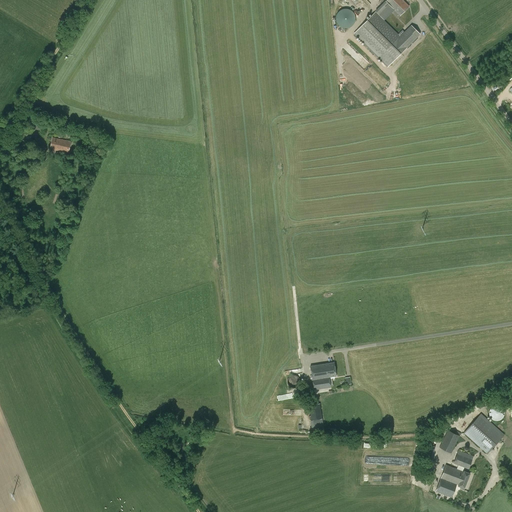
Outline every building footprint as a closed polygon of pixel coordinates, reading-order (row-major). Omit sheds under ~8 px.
[(387,0),(376,11),(384,20),(394,10),(400,15),(409,7),(403,0),(387,0)] [(348,9),(345,8),(342,9),(340,10),(338,12),(337,14),(336,17),(336,20),(337,22),(338,25),(340,27),(343,28),(346,28),(349,27),(351,26),(353,24),(354,22),(355,19),(355,17),(354,14),(353,12),(351,10),(348,9)] [(400,37),(375,12),(354,33),(387,66),(420,34),(411,26),(400,37)] [(68,153),(71,142),(53,138),(50,149),(68,153)] [(310,366),(313,380),(314,390),(331,387),(329,377),(336,376),(334,362),(310,366)] [(289,386),(290,387),(293,388),(295,388),(297,387),(299,386),(300,384),(300,382),(300,379),(299,377),(297,376),(295,375),(293,375),(291,376),(289,377),(288,379),(287,381),(288,384),(289,386)] [(312,431),(323,429),(322,419),(320,404),(308,406),(309,413),(310,413),(310,416),(310,420),(311,420),(312,431)] [(499,420),(501,419),(503,418),(504,415),(504,413),(504,411),(503,408),(501,407),(499,406),(497,405),(494,406),(492,407),(490,409),(489,411),(489,413),(489,416),(490,418),(492,419),(494,421),(497,421),(499,420)] [(487,454),(505,435),(481,413),(464,433),(487,454)] [(451,453),(460,436),(448,430),(439,447),(451,453)] [(469,469),(473,456),(458,450),(453,463),(469,469)] [(452,497),(456,485),(464,489),(470,473),(464,471),(464,472),(446,465),(436,491),(452,497)]
